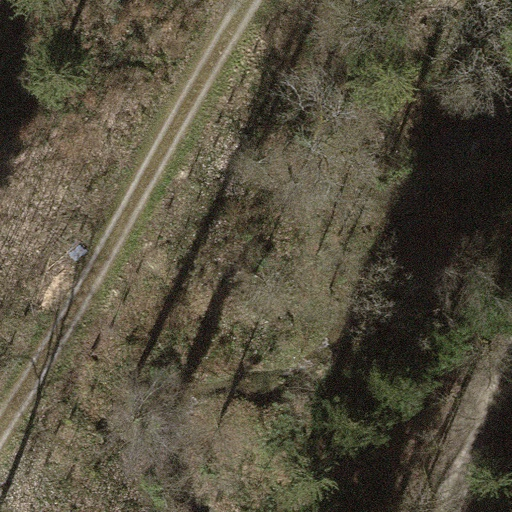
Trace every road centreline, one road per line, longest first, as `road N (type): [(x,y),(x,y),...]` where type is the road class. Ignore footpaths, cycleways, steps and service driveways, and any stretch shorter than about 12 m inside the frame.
road 1 (track): [(259,0),(0,403)]
road 2 (unclassified): [(455,511),(511,384)]
